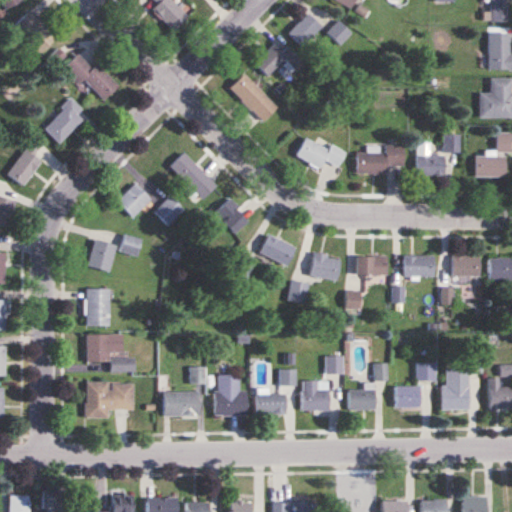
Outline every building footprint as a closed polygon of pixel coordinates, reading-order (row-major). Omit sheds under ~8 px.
[(21,4),(19,0),(0,0),(0,2),(4,11),(21,4)] [(151,0),(156,5),(151,10),(173,33),(187,18),(169,0),(151,0)] [(355,0),(333,0),(351,9),(355,0)] [(489,0),(489,23),(510,23),(509,0),(489,0)] [(12,29),(38,56),(56,38),(29,12),(12,29)] [(287,34),(302,48),(321,27),(307,13),(287,34)] [(351,34),(338,21),(326,33),(339,46),(351,34)] [(511,71),(511,34),(488,34),(488,71),(511,71)] [(295,71),(302,64),(286,48),(281,53),(272,45),(254,63),(267,76),(283,60),(295,71)] [(83,80),(102,102),(117,88),(96,65),(91,70),(78,55),(64,67),(79,84),(83,80)] [(243,74),(229,89),(262,123),(277,108),(243,74)] [(511,79),(489,79),(489,94),(479,94),(479,118),(511,118),(511,79)] [(42,129),(58,144),(86,116),(70,100),(42,129)] [(474,177),(505,178),(505,152),(511,152),(511,133),(493,132),(493,153),(475,153),(474,177)] [(33,157),(43,143),(33,136),(6,175),(23,187),(40,162),(33,157)] [(338,167),(345,152),(330,145),(328,149),(304,138),(295,157),(320,169),(324,161),(338,167)] [(444,177),(444,154),(429,154),(429,143),(416,143),(416,177),(444,177)] [(385,174),(386,165),(403,165),(404,145),(382,144),(382,147),(366,147),(365,153),(356,153),(355,174),(385,174)] [(215,186),(183,153),(169,167),(201,200),(215,186)] [(151,201),(134,184),(116,202),(132,219),(151,201)] [(0,225),(7,228),(15,202),(0,196),(0,225)] [(166,225),(182,211),(170,198),(154,212),(166,225)] [(248,221),(227,201),(213,215),(234,235),(248,221)] [(136,257),(141,240),(124,235),(119,252),(136,257)] [(286,267),(295,248),(267,235),(258,253),(286,267)] [(108,273),(116,246),(93,240),(86,267),(108,273)] [(340,258),(313,253),(308,276),(336,281),(340,258)] [(433,276),(433,255),(403,255),(403,276),(433,276)] [(479,278),(479,255),(451,255),(451,278),(479,278)] [(386,256),(355,256),(355,275),(386,275),(386,256)] [(511,281),(511,257),(488,257),(488,281),(511,281)] [(253,265),(239,258),(231,273),(245,280),(253,265)] [(310,284),(290,281),(286,302),(307,306),(310,284)] [(393,302),(402,302),(402,288),(392,288),(393,302)] [(109,327),(109,289),(85,289),(85,327),(109,327)] [(133,358),(121,358),(121,335),(85,335),(85,363),(109,363),(110,374),(134,373),(133,358)] [(341,358),(325,358),(325,374),(341,374),(341,358)] [(440,410),(468,410),(468,370),(445,370),(445,386),(440,386),(440,410)] [(239,376),(214,376),(214,416),(246,416),(246,391),(239,391),(239,376)] [(488,411),(511,410),(511,386),(499,387),(499,378),(488,378),(488,411)] [(327,412),(327,382),(301,382),(301,412),(327,412)] [(132,418),(133,383),(85,383),(84,418),(132,418)] [(420,409),(420,387),(395,387),(395,409),(420,409)] [(374,411),(374,390),(348,390),(348,411),(374,411)] [(162,393),(162,418),(198,418),(198,393),(162,393)] [(286,395),(255,395),(255,415),(286,415),(286,395)] [(41,511),(62,511),(62,490),(41,490),(41,511)] [(131,511),(132,494),(111,494),(111,511),(131,511)] [(407,511),(407,502),(382,502),(381,511),(407,511)]
